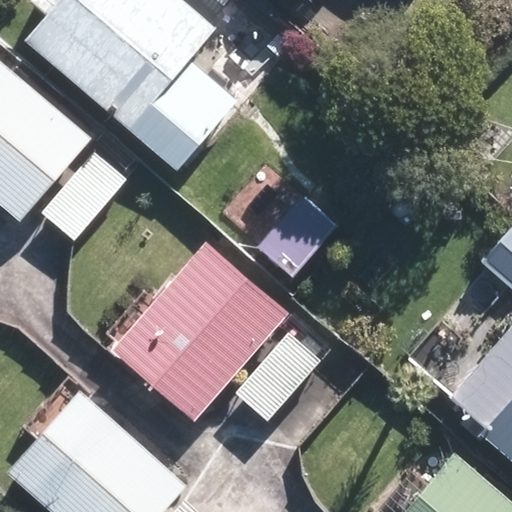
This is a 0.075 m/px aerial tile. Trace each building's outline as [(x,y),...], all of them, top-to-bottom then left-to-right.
[(210,0),(66,0),(41,28),(190,164),(254,95),(205,50),(232,20),(210,0)] [(108,130),(1,33),(0,34),(0,185),(31,214),(108,130)] [(105,143),(49,205),(82,235),(138,173),(105,143)] [(315,187),(267,240),(301,271),(349,218),(315,187)] [(511,230),(491,254),(511,271),(511,332),(460,391),(511,436),(511,230)] [(219,231),(125,340),(210,413),(304,304),(219,231)] [(305,320),(246,386),(279,415),(337,348),(305,320)] [(97,385),(24,467),(74,511),(171,511),(202,478),(97,385)] [(511,511),(511,478),(467,440),(405,511),(511,511)] [(180,511),(210,511),(194,497),(180,511)]
